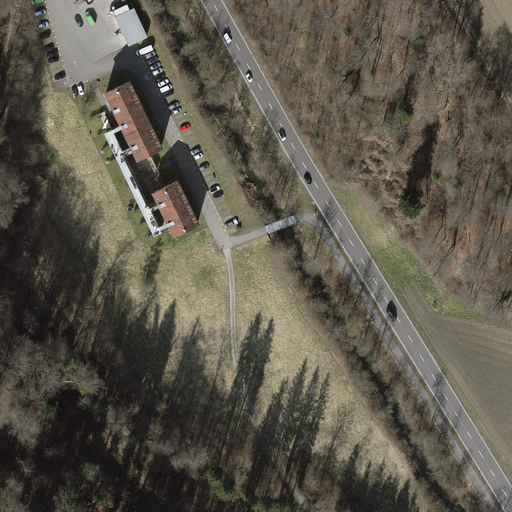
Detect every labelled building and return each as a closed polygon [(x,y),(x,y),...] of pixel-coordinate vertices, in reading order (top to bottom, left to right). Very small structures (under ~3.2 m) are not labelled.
[(136,8),(116,17),(129,45),(148,36),(136,8)] [(111,102),(116,112),(142,100),(131,77),(105,90),(111,102)] [(121,123),(127,134),(153,121),(142,100),(116,112),(121,123)] [(131,144),(138,158),(164,145),(153,121),(127,134),(131,144)] [(159,201),(164,211),(190,198),(180,177),(153,190),(159,201)] [(170,223),(175,233),(201,220),(190,198),(164,211),(170,223)]
